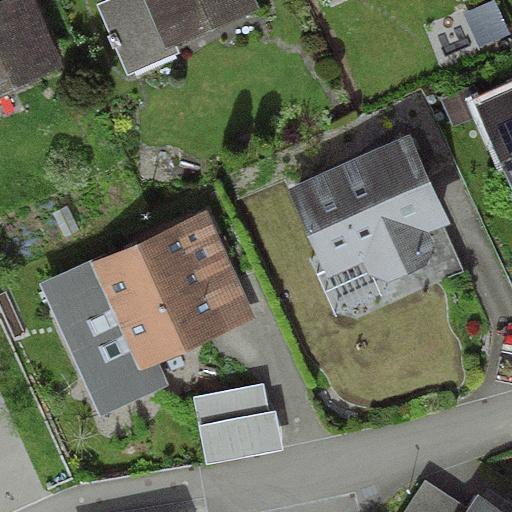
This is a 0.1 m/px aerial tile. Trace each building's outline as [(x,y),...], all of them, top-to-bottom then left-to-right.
[(0,90),(59,66),(32,0),(4,0),(0,2),(0,90)] [(262,8),(258,0),(106,0),(96,5),(109,35),(107,36),(112,49),(115,48),(127,75),(180,52),(176,45),(262,8)] [(494,0),(489,0),(463,12),(479,48),(510,35),(494,0)] [(511,88),(476,104),(511,184),(511,88)] [(452,223),(411,134),(288,190),(325,269),(329,278),(363,262),(369,275),(374,276),(387,282),(430,262),(435,244),(430,233),(452,223)] [(207,211),(182,222),(230,329),(256,317),(207,211)] [(230,329),(182,222),(40,286),(99,417),(169,385),(158,361),(230,329)] [(329,278),(325,269),(316,273),(336,318),(383,297),(374,276),(369,275),(363,262),(329,278)] [(193,395),(199,424),(270,411),(264,382),(193,395)] [(270,411),(199,424),(206,464),(283,450),(276,410),(270,411)] [(465,511),(467,508),(424,480),(403,511),(465,511)] [(505,511),(477,494),(467,508),(465,511),(505,511)]
